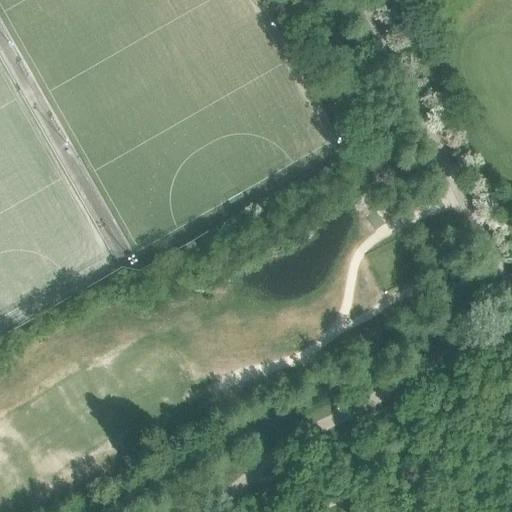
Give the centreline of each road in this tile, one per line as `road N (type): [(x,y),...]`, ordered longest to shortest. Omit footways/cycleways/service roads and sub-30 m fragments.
road 1 (residential): [(506,282),(362,0)]
road 2 (unknown): [(222,497),(329,454),(354,425),(425,389),(487,334)]
